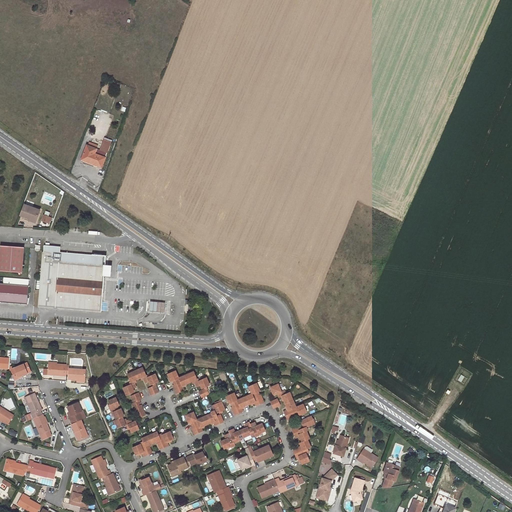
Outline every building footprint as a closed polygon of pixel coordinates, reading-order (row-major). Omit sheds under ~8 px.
[(104,137),(101,146),(108,148),(111,139),(104,137)] [(88,141),(82,159),(96,164),(101,166),(107,152),(100,149),(96,148),(97,144),(88,141)] [(96,164),(82,159),(81,162),(95,167),(96,164)] [(40,212),(23,205),(19,216),(35,223),(40,212)] [(47,217),(41,215),(38,222),(44,224),(47,217)] [(24,242),(1,241),(0,247),(0,266),(23,268),(24,242)] [(40,303),(102,307),(102,308),(105,271),(110,272),(111,263),(106,263),(106,252),(92,251),(60,249),(57,248),(57,243),(45,242),(40,303)] [(30,281),(0,279),(0,297),(28,301),(30,281)] [(192,304),(184,304),(184,313),(191,314),(192,304)] [(259,308),(257,311),(271,320),(273,318),(259,308)] [(0,365),(8,366),(10,357),(0,356),(0,365)] [(49,373),(67,374),(68,363),(50,361),(49,367),(49,373)] [(31,371),(28,362),(11,369),(15,379),(23,376),(22,375),(31,371)] [(69,377),(78,378),(77,379),(85,380),(86,367),(70,365),(69,377)] [(144,365),(136,369),(139,376),(144,374),(148,380),(151,379),(152,382),(160,379),(156,371),(150,374),(149,371),(147,372),(144,365)] [(190,380),(187,372),(179,376),(177,368),(169,372),(171,378),(175,377),(176,381),(173,383),(177,391),(186,387),(184,383),(190,380)] [(139,376),(136,369),(129,371),(132,379),(130,380),(131,382),(125,385),(128,392),(136,389),(135,386),(137,385),(135,378),(139,376)] [(195,369),(187,372),(190,380),(195,378),(198,384),(202,382),(203,384),(211,381),(207,374),(200,377),(199,376),(198,377),(195,369)] [(256,403),(265,399),(261,391),(258,392),(256,388),(260,387),(257,379),(248,383),(251,390),(245,393),(248,402),(254,399),(256,403)] [(287,400),(295,397),(291,389),(289,389),(287,385),(284,385),(281,379),(274,382),(276,389),(279,388),(281,393),(283,392),(287,400)] [(153,393),(160,390),(157,383),(150,386),(153,393)] [(199,388),(203,396),(210,392),(207,385),(199,388)] [(241,405),(248,402),(245,393),(237,397),(234,389),(226,392),(229,400),(233,398),(234,402),(231,403),(234,412),(243,409),(241,405)] [(141,398),(143,397),(140,390),(133,393),(136,400),(141,398)] [(26,396),(28,403),(33,411),(31,412),(34,417),(44,413),(41,408),(43,407),(35,392),(26,396)] [(278,394),(270,397),(275,406),(277,405),(282,402),(278,394)] [(113,411),(117,418),(125,415),(122,407),(120,408),(118,404),(120,403),(117,395),(109,398),(112,406),(110,407),(112,412),(113,411)] [(214,418),(216,423),(224,420),(222,411),(219,412),(218,410),(226,406),(222,396),(212,401),(215,407),(211,409),(212,410),(205,413),(209,421),(214,418)] [(298,403),(295,397),(287,400),(289,405),(284,407),(288,416),(297,413),(296,411),(299,409),(300,411),(308,408),(305,400),(298,403)] [(144,406),(141,398),(136,400),(133,401),(135,404),(136,403),(137,406),(135,407),(137,409),(144,406)] [(68,406),(70,411),(72,413),(70,414),(74,423),(82,419),(84,418),(81,411),(82,409),(78,401),(68,406)] [(14,413),(0,404),(0,417),(2,418),(8,423),(14,413)] [(147,412),(144,406),(137,409),(140,416),(147,412)] [(209,421),(205,413),(198,417),(194,409),(186,413),(190,420),(193,419),(194,423),(192,424),(196,433),(205,429),(203,424),(209,421)] [(45,416),(44,413),(34,417),(41,434),(51,429),(48,422),(49,422),(46,415),(45,416)] [(301,434),(304,440),(309,437),(312,436),(308,429),(310,428),(308,424),(318,421),(314,413),(303,417),(307,424),(304,425),(303,423),(294,427),(298,435),(301,434)] [(126,420),(125,415),(117,418),(120,425),(127,422),(128,424),(130,423),(134,430),(141,427),(138,419),(135,421),(133,417),(126,420)] [(72,423),(76,431),(77,430),(81,439),(89,435),(82,419),(74,423),(72,423)] [(251,423),(250,420),(245,422),(248,427),(242,428),(245,435),(250,433),(252,435),(256,433),(256,435),(260,434),(260,432),(265,429),(263,423),(258,425),(256,421),(251,423)] [(246,436),(245,435),(242,428),(236,431),(235,426),(229,429),(230,432),(226,434),(227,437),(221,440),(224,446),(232,443),(232,445),(236,443),(235,441),(238,440),(238,439),(246,436)] [(51,429),(41,434),(44,438),(53,434),(51,429)] [(161,448),(170,444),(169,439),(174,437),(171,429),(165,431),(164,431),(159,433),(159,431),(151,433),(154,440),(160,438),(161,440),(158,441),(161,448)] [(346,435),(339,432),(337,439),(335,438),(331,451),(341,454),(346,435)] [(155,441),(154,440),(151,433),(144,437),(145,439),(141,441),(141,442),(134,445),(137,453),(144,450),(146,455),(154,451),(151,444),(149,445),(149,443),(155,441)] [(312,445),(309,437),(304,440),(301,441),(303,445),(301,446),(300,445),(294,448),(298,455),(299,454),(302,461),(311,457),(308,450),(310,449),(309,446),(312,445)] [(252,451),(253,452),(255,458),(257,457),(258,459),(264,456),(264,458),(274,453),(270,443),(252,451)] [(363,446),(362,446),(356,456),(358,458),(359,457),(370,464),(376,456),(369,451),(363,446)] [(189,455),(193,464),(200,461),(201,462),(210,458),(206,448),(189,455)] [(257,463),(255,458),(253,452),(239,458),(243,468),(248,465),(249,466),(257,463)] [(94,463),(104,459),(102,454),(92,459),(94,463)] [(190,465),(186,455),(178,458),(178,460),(170,463),(174,473),(190,465)] [(27,463),(8,458),(6,468),(24,473),(27,463)] [(31,458),(28,469),(32,470),(32,471),(48,475),(55,476),(57,467),(51,465),(35,461),(35,459),(31,458)] [(103,477),(112,473),(111,468),(109,469),(104,459),(94,463),(101,478),(103,477)] [(390,469),(391,465),(385,463),(382,473),(383,473),(387,474),(385,479),(383,478),(380,487),(387,487),(390,486),(392,481),(393,482),(397,472),(390,469)] [(218,489),(228,485),(221,469),(209,474),(216,490),(218,489)] [(315,496),(327,499),(330,486),(328,485),(329,480),(335,474),(330,469),(323,476),(323,478),(320,477),(315,496)] [(112,473),(103,477),(111,493),(122,489),(114,472),(112,473)] [(281,479),(277,480),(280,488),(281,490),(300,482),(297,472),(281,479)] [(146,493),(147,493),(156,488),(150,474),(140,478),(146,493)] [(280,488),(277,480),(275,477),(275,476),(269,478),(270,480),(258,484),(263,496),(280,488)] [(364,479),(354,476),(351,489),(354,500),(362,498),(361,491),(364,479)] [(86,487),(75,484),(73,491),(75,491),(73,498),(77,499),(76,503),(89,506),(90,502),(84,501),(86,494),(84,494),(86,487)] [(236,502),(228,485),(218,489),(225,506),(236,502)] [(164,507),(156,488),(147,493),(155,511),(164,507)] [(41,504),(23,494),(20,501),(37,510),(41,504)] [(418,511),(422,503),(412,499),(406,511),(418,511)] [(267,505),(270,511),(283,511),(279,501),(267,505)]
